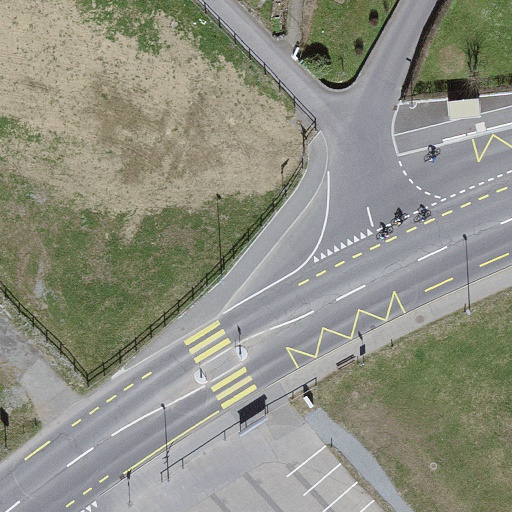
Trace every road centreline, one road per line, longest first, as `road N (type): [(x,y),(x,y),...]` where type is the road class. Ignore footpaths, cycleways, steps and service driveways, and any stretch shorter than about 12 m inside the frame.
road 1 (tertiary): [(10,511),(113,433),(348,292)]
road 2 (residential): [(349,130),(212,0)]
road 3 (tertiary): [(348,292),(511,217)]
road 4 (residential): [(348,292),(334,222),(349,130)]
road 5 (residential): [(349,130),(422,0)]
